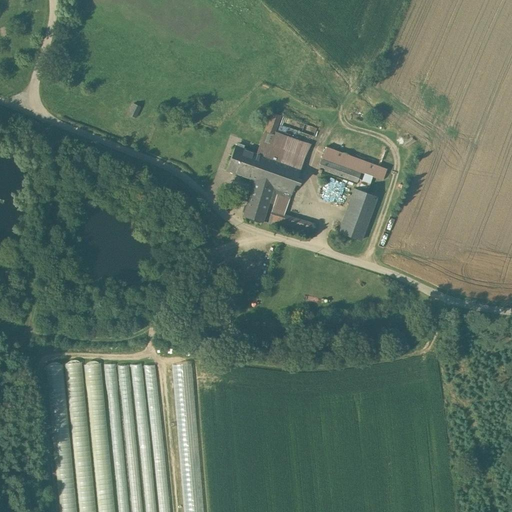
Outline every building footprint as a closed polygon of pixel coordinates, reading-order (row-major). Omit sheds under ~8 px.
[(133,104),(128,114),(135,117),(140,107),(133,104)] [(281,116),(271,112),(265,131),(274,134),(275,131),(281,116)] [(303,134),(298,132),(296,139),(310,143),(315,128),(306,125),(303,134)] [(274,134),(265,131),(256,154),(300,169),(309,144),(275,131),(274,134)] [(248,178),(256,154),(235,146),(226,170),(248,178)] [(386,169),(326,146),(318,169),(357,184),(361,173),(383,180),(386,169)] [(248,178),(255,181),(272,187),(292,194),(300,169),(256,154),(248,178)] [(272,187),(255,181),(244,216),(262,221),(268,202),(272,187)] [(292,194),(272,187),(268,202),(273,204),(271,212),(284,215),(292,194)] [(376,196),(355,188),(338,233),(360,241),(376,196)] [(288,217),(284,215),(271,212),(268,223),(285,228),(288,217)] [(312,224),(288,217),(285,228),(308,236),(312,224)] [(86,371),(91,371),(91,374),(101,374),(101,362),(85,363),(86,371)] [(54,378),(51,379),(53,390),(60,389),(59,382),(59,379),(54,380),(54,378)]
